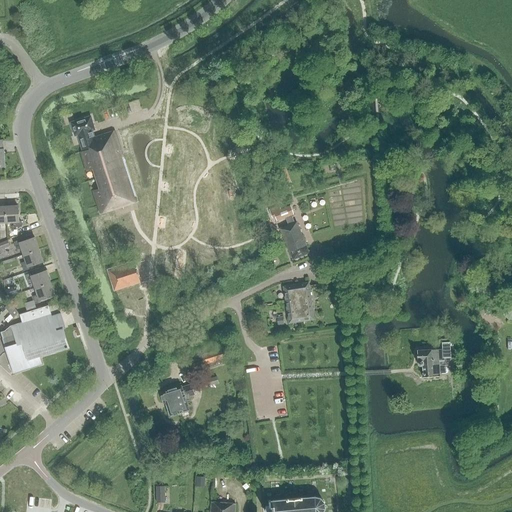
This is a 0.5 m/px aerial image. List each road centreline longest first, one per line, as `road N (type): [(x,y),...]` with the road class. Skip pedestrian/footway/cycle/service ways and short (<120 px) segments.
road 1 (residential): [(106,382),(167,330),(288,273),(316,269)]
road 2 (tertiary): [(106,382),(35,180)]
road 3 (tertiary): [(44,88),(151,46),(222,0)]
